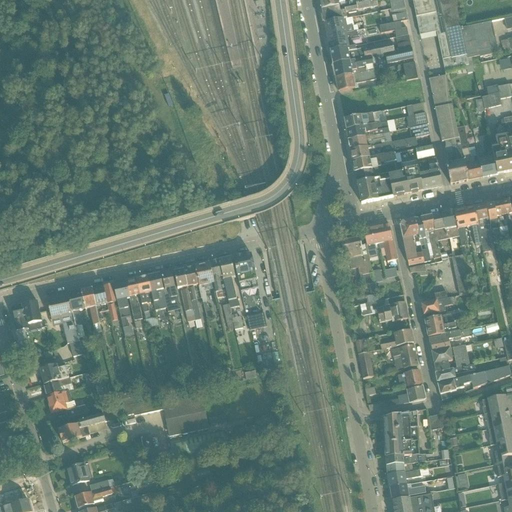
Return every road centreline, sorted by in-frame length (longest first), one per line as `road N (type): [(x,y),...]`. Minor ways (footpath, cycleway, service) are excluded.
road 1 (secondary): [(280,0),(300,144),(287,185),(263,204),(0,281)]
road 2 (residential): [(389,213),(431,401),(352,419)]
road 3 (residential): [(258,241),(0,301)]
road 4 (residential): [(0,321),(53,511)]
road 5 (residential): [(315,231),(352,419)]
road 6 (residential): [(306,0),(338,170)]
road 7 (residential): [(511,185),(389,213)]
